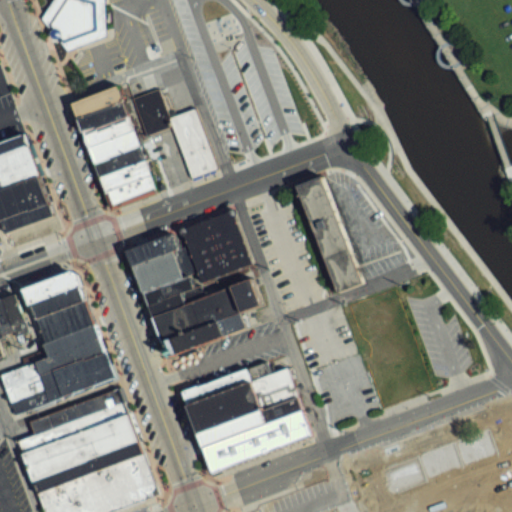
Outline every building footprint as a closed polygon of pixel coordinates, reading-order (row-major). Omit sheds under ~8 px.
[(50,0),(41,15),(68,47),(106,33),(104,0),(50,0)] [(120,84),(75,101),(112,208),(158,190),(120,84)] [(217,166),(195,106),(169,115),(191,175),(217,166)] [(62,224),(12,242),(3,216),(0,217),(0,139),(28,128),(62,224)] [(323,171),(298,179),(339,287),(364,278),(323,171)] [(203,280),(254,262),(234,206),(183,225),(203,280)] [(125,246),(167,351),(170,353),(246,323),(240,308),(262,300),(253,275),(203,294),(174,226),(125,246)] [(26,283),(74,266),(81,269),(118,373),(15,413),(0,374),(0,371),(50,353),(26,283)] [(0,342),(4,353),(0,354),(0,295),(16,290),(26,317),(24,318),(28,329),(15,334),(13,328),(0,332),(0,342)] [(182,388),(213,472),(313,431),(287,364),(269,371),(265,358),(182,388)] [(119,386),(25,420),(30,434),(19,438),(47,511),(102,511),(159,491),(119,386)]
